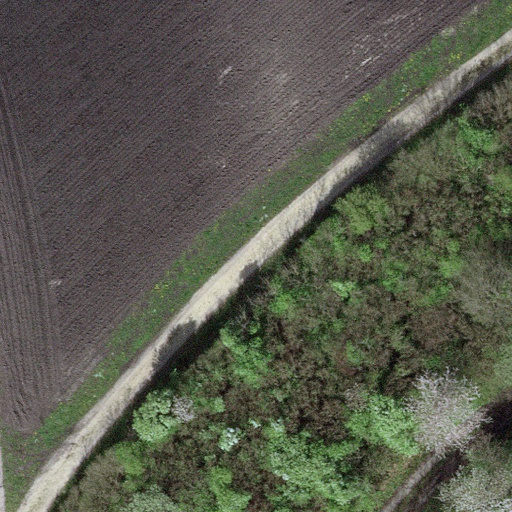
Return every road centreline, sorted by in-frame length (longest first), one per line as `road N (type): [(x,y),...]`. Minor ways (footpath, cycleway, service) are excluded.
road 1 (track): [(32,511),(339,179),(511,42)]
road 2 (track): [(511,403),(471,432),(401,511)]
